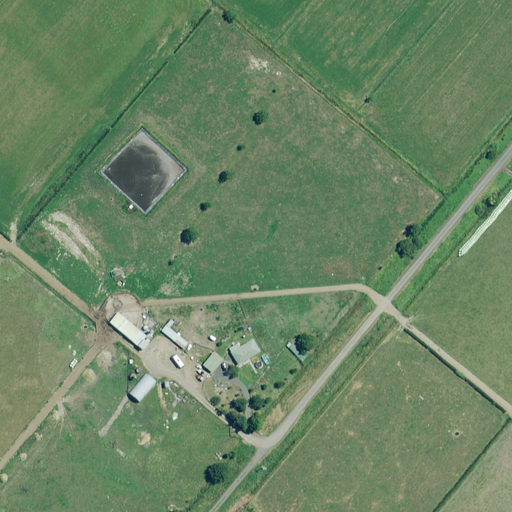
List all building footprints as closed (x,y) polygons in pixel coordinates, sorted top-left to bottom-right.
[(145,336),(117,313),(109,323),(142,350),(148,343),(143,339),(145,336)] [(187,343),(164,325),(161,328),(159,327),(158,329),(183,349),(187,343)] [(259,352),(252,339),(240,346),(238,343),(228,349),(237,365),(259,352)] [(221,360),(212,353),(210,356),(208,355),(206,358),(208,359),(202,366),(211,373),(221,360)] [(155,383),(145,374),(129,394),(139,402),(155,383)]
